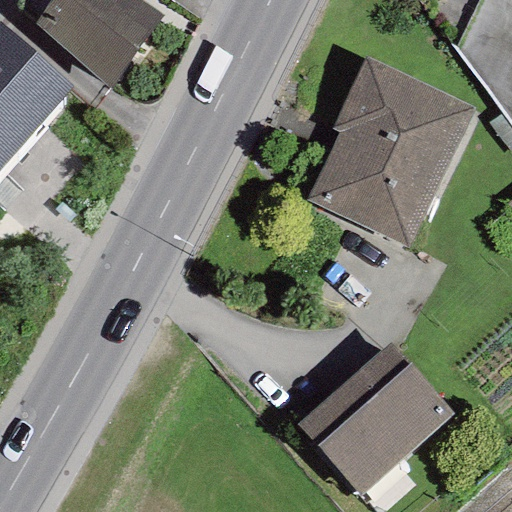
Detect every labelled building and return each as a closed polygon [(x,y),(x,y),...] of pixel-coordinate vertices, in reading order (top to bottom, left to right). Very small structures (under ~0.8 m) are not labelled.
[(139,0),(48,0),(32,22),(109,89),(162,16),(139,0)] [(511,0),(478,0),(453,49),(511,127),(511,0)] [(0,169),(73,87),(0,22),(0,169)] [(407,247),(473,108),(372,60),(365,57),(330,129),(338,133),(306,199),(407,247)] [(390,342),(295,424),(357,496),(452,414),(390,342)]
